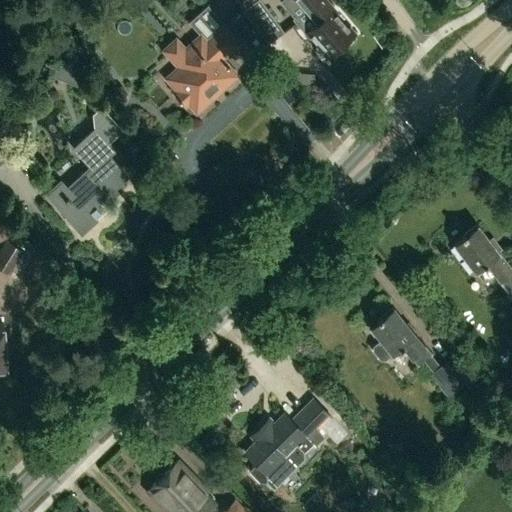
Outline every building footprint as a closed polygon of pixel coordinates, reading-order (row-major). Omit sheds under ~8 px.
[(282,31),(259,0),(240,0),(241,0),(246,7),(243,9),(266,42),(282,31)] [(281,0),(280,1),(293,17),(292,18),(303,32),(306,30),(324,51),(323,52),(326,56),(327,54),(328,55),(353,33),(328,5),(331,3),(328,0),(281,0)] [(207,5),(198,13),(189,21),(200,34),(186,45),(177,35),(162,49),(164,52),(164,54),(173,65),(175,63),(178,67),(165,78),(176,90),(172,94),(183,105),(187,102),(194,111),(210,97),(217,91),(235,75),(220,58),(237,42),(222,26),(225,24),(207,5)] [(101,195),(103,195),(113,186),(113,184),(124,174),(107,156),(115,149),(94,127),(72,147),(90,166),(66,188),(60,181),(47,192),(54,199),(53,200),(73,221),(72,223),(81,233),(98,218),(96,216),(101,211),(93,203),(101,195)] [(0,162),(14,151),(0,133),(0,162)] [(16,227),(7,218),(0,224),(0,237),(2,240),(16,227)] [(474,269),(485,260),(511,296),(511,267),(477,222),(459,237),(460,238),(454,243),(474,269)] [(22,249),(7,240),(0,250),(0,264),(9,270),(22,249)] [(417,362),(423,358),(430,352),(393,305),(375,319),(376,321),(371,325),(381,338),(373,345),(373,349),(380,359),(385,359),(393,353),(392,351),(402,343),(417,362)] [(439,364),(430,352),(423,358),(432,370),(429,373),(448,395),(463,382),(472,392),(482,383),(468,366),(462,370),(450,355),(439,364)] [(285,412),(245,451),(257,463),(249,470),(259,481),(267,481),(273,488),(304,458),(304,451),(313,443),(315,446),(339,423),(313,396),(301,407),(302,408),(292,418),(285,412)] [(209,490),(179,459),(162,475),(159,475),(154,480),(154,484),(150,487),(163,501),(158,506),(162,511),(208,511),(218,503),(207,491),(209,490)] [(220,511),(248,511),(235,498),(220,511)]
